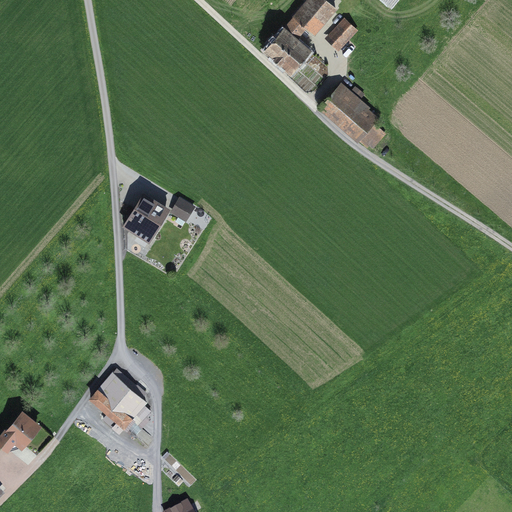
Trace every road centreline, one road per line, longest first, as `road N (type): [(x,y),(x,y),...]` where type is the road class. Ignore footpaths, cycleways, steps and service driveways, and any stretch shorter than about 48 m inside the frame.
road 1 (track): [(89,0),(114,165),(121,351),(159,396),(158,511)]
road 2 (track): [(511,253),(350,145),(196,0)]
road 3 (track): [(0,507),(121,351)]
